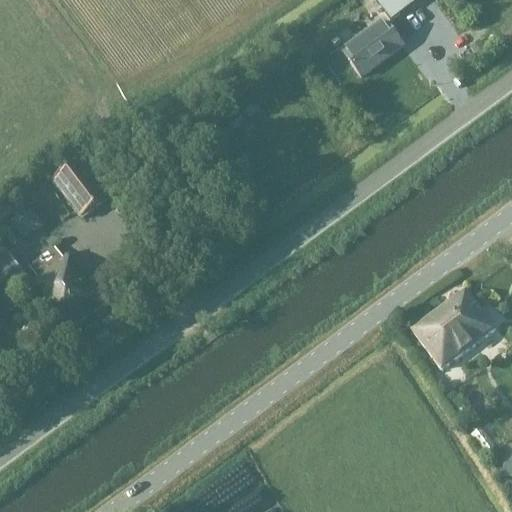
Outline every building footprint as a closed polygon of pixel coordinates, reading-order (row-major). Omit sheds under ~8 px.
[(371,0),(389,22),(417,0),(371,0)] [(360,80),(403,49),(382,23),(341,54),(360,80)] [(120,190),(93,154),(79,164),(54,183),(81,219),(106,200),(120,190)] [(29,209),(10,223),(23,242),(42,229),(29,209)] [(58,339),(105,304),(67,253),(61,258),(54,249),(28,269),(35,278),(21,288),(58,339)] [(5,254),(0,257),(0,281),(10,294),(26,281),(5,254)] [(465,291),(409,332),(441,374),(495,333),(465,291)] [(511,446),(509,446),(505,464),(503,464),(500,475),(511,477),(511,446)]
